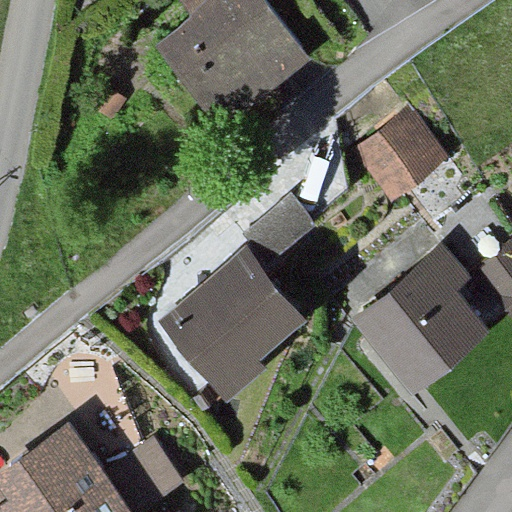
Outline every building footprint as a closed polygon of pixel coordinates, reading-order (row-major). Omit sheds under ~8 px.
[(296,47),(258,0),(214,0),(162,42),(217,111),(296,47)] [(350,149),(389,198),(446,152),(408,104),(350,149)] [(511,238),(475,267),(511,314),(511,238)] [(290,309),(240,249),(163,314),(213,373),(290,309)] [(360,310),(409,374),(476,324),(427,260),(360,310)] [(124,511),(61,425),(0,469),(17,492),(0,504),(0,511),(124,511)] [(137,511),(182,480),(152,438),(107,470),(137,511)]
